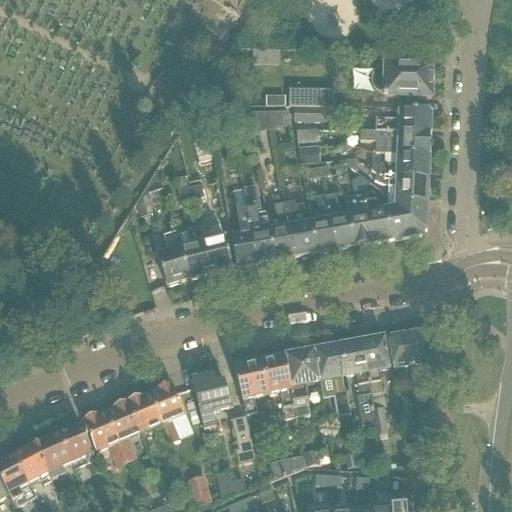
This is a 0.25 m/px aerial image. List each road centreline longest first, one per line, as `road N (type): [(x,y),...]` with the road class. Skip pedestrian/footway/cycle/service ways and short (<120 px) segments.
road 1 (tertiary): [(0,410),(172,335),(455,270)]
road 2 (residential): [(455,270),(466,53),(477,0)]
road 3 (secondary): [(511,286),(493,511)]
